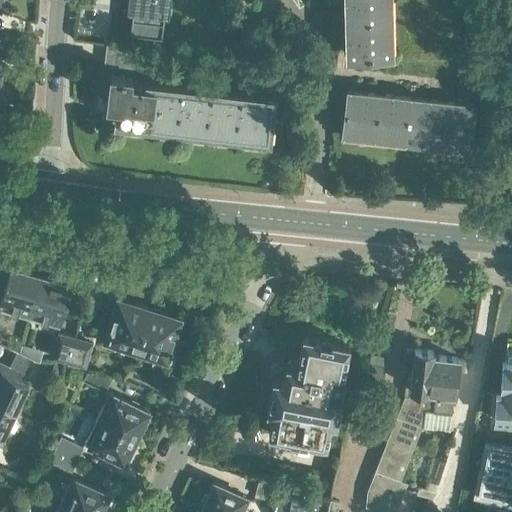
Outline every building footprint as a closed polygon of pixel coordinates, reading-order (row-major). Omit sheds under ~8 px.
[(128,0),(127,7),(133,8),(132,17),(130,32),(162,36),(165,12),(169,13),(170,0),(128,0)] [(346,0),(348,52),(392,51),(390,0),(346,0)] [(148,47),(149,39),(137,38),(136,45),(148,47)] [(137,59),(110,55),(106,91),(104,94),(105,95),(106,94),(112,97),(110,113),(111,113),(109,128),(268,148),(273,109),(156,93),(156,96),(132,93),(137,59)] [(389,141),(388,145),(422,149),(422,145),(451,149),(451,153),(468,155),(473,111),(347,96),(342,140),(359,142),(360,137),(389,141)] [(0,264),(0,309),(0,308),(12,268),(0,264)] [(0,308),(30,316),(41,276),(31,273),(32,270),(22,267),(21,270),(12,268),(0,308)] [(51,279),(41,276),(30,316),(60,325),(72,285),(61,282),(62,279),(55,277),(52,276),(51,279)] [(99,336),(136,348),(149,308),(148,307),(145,305),(137,302),(134,303),(119,298),(111,323),(110,325),(103,323),(99,336)] [(150,308),(149,308),(136,348),(174,360),(178,347),(171,345),(180,318),(165,313),(162,310),(154,307),(150,308)] [(76,337),(59,333),(52,356),(69,361),(76,337)] [(267,408),(273,409),(269,429),(326,441),(330,421),(336,423),(343,392),(341,391),(345,375),(343,375),(349,344),(303,334),(297,366),(287,364),(284,379),(273,377),(267,408)] [(69,361),(85,366),(92,342),(76,337),(69,361)] [(367,497),(366,502),(392,511),(395,511),(401,497),(407,482),(400,480),(402,473),(421,426),(431,428),(449,430),(452,411),(456,372),(465,373),(466,359),(458,358),(458,357),(450,356),(432,354),(433,350),(414,347),(414,349),(406,348),(405,363),(411,364),(409,389),(405,388),(369,485),(367,497)] [(18,351),(11,365),(0,359),(0,403),(15,411),(29,382),(20,378),(31,356),(18,350),(18,351)] [(364,368),(353,414),(375,419),(385,372),(383,372),(387,357),(371,353),(368,369),(364,368)] [(485,392),(472,456),(480,458),(472,493),(491,497),(489,506),(511,511),(511,357),(507,357),(505,357),(504,359),(502,359),(500,385),(499,393),(496,393),(485,392)] [(153,374),(151,378),(129,368),(124,380),(146,389),(148,386),(173,397),(178,386),(153,374)] [(113,376),(87,372),(82,380),(106,391),(113,376)] [(109,391),(98,416),(137,435),(137,434),(141,433),(145,424),(143,421),(149,409),(122,396),(122,395),(118,393),(117,395),(109,391)] [(0,442),(15,411),(0,403),(0,442)] [(136,436),(137,435),(98,416),(85,442),(124,461),(130,448),(134,448),(138,439),(136,436)] [(72,442),(67,452),(78,457),(83,447),(72,442)] [(67,452),(56,447),(49,460),(71,470),(78,457),(67,452)] [(73,477),(64,497),(62,501),(84,511),(103,511),(105,509),(103,506),(109,494),(73,477)] [(216,511),(244,511),(250,497),(215,482),(210,494),(206,495),(203,501),(205,504),(204,506),(216,511)] [(276,502),(281,489),(260,483),(256,496),(276,502)] [(39,491),(28,486),(23,496),(34,501),(39,491)] [(418,489),(417,495),(432,500),(437,492),(425,488),(425,489),(419,487),(418,489)] [(281,489),(276,502),(274,511),(278,511),(312,511),(314,504),(303,501),(305,495),(281,489)] [(339,511),(341,501),(327,498),(323,511),(339,511)] [(84,511),(62,501),(56,511),(84,511)]
